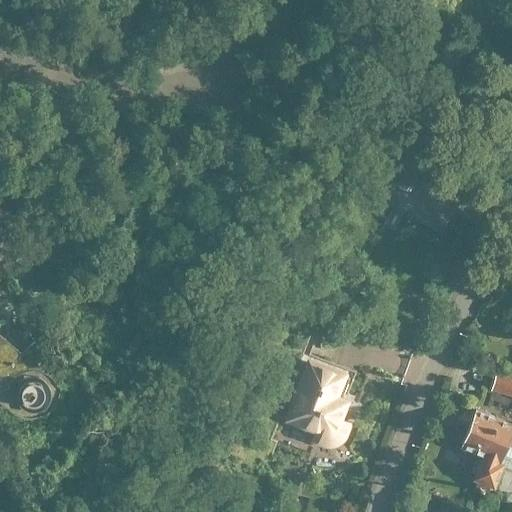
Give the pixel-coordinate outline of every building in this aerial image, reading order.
[(410,215),(441,233),(459,199),(396,163),(377,197),(405,213),(404,215),(409,217),(410,215)] [(32,370),(35,371),(36,360),(27,360),(0,335),(0,390),(0,392),(10,387),(7,381),(10,379),(12,381),(17,375),(32,370)] [(283,423),(310,432),(307,442),(310,445),(315,447),(320,449),(322,449),(327,449),(329,449),(334,447),(338,445),(340,444),(344,440),(347,436),(349,432),(350,427),(350,425),(341,421),(348,400),(338,397),(347,372),(307,358),(292,396),(283,423)] [(492,390),(511,395),(511,377),(496,373),(492,390)] [(33,411),(38,410),(44,408),(48,403),(50,398),(51,392),(50,387),(47,382),(42,378),(37,376),(31,376),(25,377),(21,381),(17,386),(16,391),(16,397),(18,402),(22,407),(27,410),(33,411)] [(473,479),(495,488),(503,467),(511,470),(511,447),(507,446),(509,441),(511,440),(511,423),(477,409),(460,447),(482,456),(480,460),(477,460),(472,470),(475,474),(473,479)]
